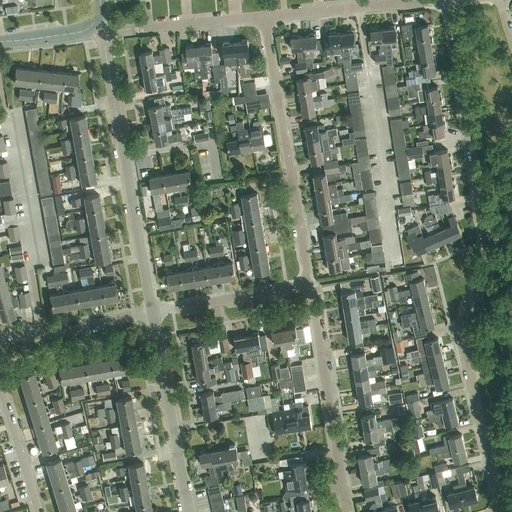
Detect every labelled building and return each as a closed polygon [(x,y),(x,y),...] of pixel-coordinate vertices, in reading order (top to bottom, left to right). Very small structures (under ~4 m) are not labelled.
[(17,5),(5,7),(6,13),(18,12),(17,5)] [(418,39),(432,37),(431,31),(429,31),(428,25),(417,27),(416,22),(401,25),(404,41),(412,39),(411,35),(417,34),(418,39)] [(392,54),(392,48),(391,47),(398,47),(396,27),(395,28),(395,26),(389,26),(390,28),(383,29),(386,55),(387,62),(386,62),(386,66),(393,65),(392,54)] [(386,55),(383,29),(378,29),(377,27),(371,28),(372,30),(371,30),(372,42),(380,42),(381,49),(379,50),(380,56),(375,56),(376,63),(386,62),(387,62),(386,55)] [(342,33),(344,59),(350,59),(350,53),(349,53),(349,45),(355,44),(355,40),(356,37),(356,31),(354,30),(347,30),(347,32),(342,33)] [(344,59),(342,33),(335,34),(335,32),(330,32),(330,34),(329,34),(330,38),(324,39),(326,52),(331,51),(331,52),(337,52),(338,60),(344,59)] [(315,35),(315,33),(309,34),(310,36),(303,36),(307,71),(314,71),(313,69),(323,68),(322,61),(313,62),(312,48),(317,48),(317,49),(324,50),(323,39),(316,39),(316,35),(315,35)] [(307,71),(303,36),(298,37),(297,35),(292,35),(292,38),(291,38),(292,50),(299,49),(300,63),(295,64),(296,72),(307,71)] [(418,39),(420,51),(432,49),(431,43),(433,42),(432,37),(418,39)] [(236,43),(237,69),(244,68),(244,62),(245,62),(245,59),(249,59),(247,40),(241,40),(242,42),(236,43)] [(237,69),(236,43),(229,43),(229,41),(223,42),(224,56),(232,55),(232,63),(230,63),(231,69),(237,69)] [(205,45),(199,46),(201,72),(202,78),(208,78),(207,71),(207,65),(206,65),(206,57),(212,57),(211,43),(205,43),(205,45)] [(201,72),(199,46),(192,46),(192,45),(186,45),(187,52),(182,52),(183,68),(194,67),(195,79),(202,78),(201,72)] [(142,60),(140,60),(141,66),(154,64),(160,63),(172,60),(169,47),(159,49),(160,55),(153,56),(152,51),(141,54),(142,60)] [(421,63),(436,60),(435,54),(433,55),(432,49),(420,51),(421,63)] [(407,85),(417,83),(416,76),(423,74),(423,75),(436,73),(435,66),(437,66),(436,60),(421,63),(422,69),(415,70),(414,69),(408,70),(409,76),(406,77),(407,85)] [(351,64),(352,71),(356,70),(363,69),(362,62),(351,64)] [(154,64),(141,66),(142,72),(144,71),(145,77),(156,75),(154,64)] [(26,84),(28,69),(15,67),(14,83),(26,84)] [(295,79),(297,92),(312,89),(326,87),(324,75),(334,74),(333,67),(323,68),(324,70),(303,73),(304,78),(295,79)] [(38,86),(40,70),(28,69),(26,84),(38,86)] [(38,86),(50,87),(52,71),(40,70),(38,86)] [(346,81),(357,80),(356,70),(352,71),(348,72),(345,72),(346,81)] [(52,71),(50,87),(63,88),(64,73),(52,71)] [(146,83),(144,84),(145,89),(145,90),(158,88),(158,90),(168,88),(166,80),(171,79),(177,78),(176,72),(170,73),(170,72),(164,73),(156,75),(145,77),(146,83)] [(77,74),(64,73),(63,88),(75,90),(77,74)] [(357,80),(346,81),(347,91),(359,89),(357,80)] [(243,91),(256,88),(255,81),(242,83),(243,91)] [(427,100),(441,98),(441,92),(439,92),(438,86),(426,88),(418,89),(417,83),(407,85),(409,97),(418,95),(418,96),(427,95),(427,100)] [(172,86),(173,93),(184,91),(182,84),(172,86)] [(300,97),(301,103),(314,101),(321,100),(328,98),(327,92),(320,93),(320,95),(313,96),(312,89),(297,92),(298,97),(300,97)] [(50,92),(49,102),(55,103),(57,93),(50,92)] [(245,103),(258,101),(257,95),(244,96),(245,103)] [(245,103),(244,96),(235,97),(236,104),(245,103)] [(322,106),(329,105),(328,98),(321,100),(314,101),(301,103),(302,109),(300,110),(301,116),(316,113),(315,107),(322,105),(322,106)] [(422,113),(429,112),(441,110),(441,104),(442,103),(441,98),(427,100),(428,106),(421,107),(420,106),(414,107),(415,114),(422,113)] [(211,108),(209,99),(202,100),(202,101),(199,101),(200,110),(211,108)] [(260,111),(259,107),(258,101),(245,103),(247,113),(260,111)] [(171,110),(170,104),(162,106),(148,108),(149,114),(151,114),(152,120),(184,114),(192,112),(191,106),(171,110)] [(26,117),(37,115),(36,109),(25,111),(26,117)] [(431,123),(445,122),(444,116),(442,116),(441,110),(429,112),(431,123)] [(152,132),(167,130),(175,128),(174,122),(185,120),(184,114),(152,120),(153,126),(151,126),(152,132)] [(27,123),(38,121),(37,115),(26,117),(27,123)] [(72,132),(87,129),(85,116),(57,120),(58,127),(65,125),(65,123),(70,122),(72,132)] [(28,129),(39,127),(38,121),(27,123),(28,129)] [(253,151),(249,129),(244,130),(242,121),(235,123),(236,124),(241,151),(247,150),(248,152),(253,151)] [(249,129),(253,151),(259,150),(258,148),(265,147),(265,145),(271,144),(272,142),(271,134),(269,132),(262,134),(260,121),(254,122),(255,128),(249,129)] [(445,122),(431,123),(423,125),(424,130),(418,131),(419,138),(425,137),(433,136),(445,134),(444,128),(446,127),(445,122)] [(353,131),(365,129),(364,123),(352,125),(353,131)] [(234,140),(227,141),(230,155),(235,154),(234,152),(241,151),(236,124),(231,125),(234,140)] [(324,127),(323,126),(318,126),(304,128),(305,134),(307,134),(308,140),(334,135),(337,135),(336,128),(326,129),(326,130),(325,131),(324,127)] [(29,135),(40,133),(39,127),(28,129),(29,135)] [(61,147),(89,142),(87,129),(72,132),(73,141),(68,142),(68,139),(60,140),(61,147)] [(365,129),(353,131),(354,137),(366,136),(365,129)] [(167,130),(152,132),(153,138),(155,137),(156,144),(183,139),(181,133),(175,134),(176,134),(168,136),(167,130)] [(210,139),(209,131),(194,134),(196,141),(210,139)] [(30,141),(41,139),(40,133),(29,135),(30,141)] [(308,150),(330,147),(335,146),(334,135),(308,140),(309,146),(307,146),(308,150)] [(31,147),(42,145),(41,139),(30,141),(31,147)] [(76,157),(91,155),(89,142),(61,147),(63,153),(70,152),(69,148),(74,148),(76,157)] [(32,153),(43,151),(42,145),(31,147),(32,153)] [(423,156),(422,146),(422,145),(409,147),(408,147),(409,158),(423,156)] [(325,166),(339,164),(337,153),(331,153),(330,147),(308,150),(309,157),(311,157),(312,163),(324,161),(325,166)] [(437,164),(451,161),(451,155),(448,156),(447,150),(427,153),(429,164),(437,163),(437,164)] [(33,160),(44,158),(43,151),(32,153),(33,160)] [(66,172),(94,167),(91,155),(76,157),(78,167),(73,168),(72,165),(65,166),(66,172)] [(359,165),(370,163),(369,157),(358,158),(359,165)] [(34,166),(46,164),(44,158),(33,160),(34,166)] [(439,175),(451,173),(450,167),(452,167),(451,161),(437,164),(439,175)] [(314,187),(328,185),(327,180),(336,178),(341,177),(340,174),(347,170),(346,163),(339,164),(325,166),(326,174),(314,176),(315,181),(313,181),(314,187)] [(360,171),(371,169),(370,163),(359,165),(360,171)] [(36,172),(47,170),(46,164),(34,166),(36,172)] [(96,181),(94,167),(66,172),(67,179),(74,177),(74,174),(79,173),(80,183),(96,181)] [(37,178),(48,176),(47,170),(36,172),(37,178)] [(176,173),(179,191),(185,190),(184,186),(192,185),(189,170),(176,173)] [(174,192),(179,191),(176,173),(163,175),(166,189),(173,188),(174,192)] [(441,188),(455,185),(454,179),(452,179),(451,173),(439,175),(431,176),(425,177),(426,184),(432,183),(432,182),(437,181),(438,188),(441,187),(441,188)] [(161,200),(160,193),(159,193),(158,191),(166,189),(163,175),(150,177),(154,201),(156,211),(163,209),(161,200)] [(38,184),(49,182),(48,176),(37,178),(38,184)] [(51,177),(54,193),(61,191),(58,176),(51,177)] [(373,181),(362,183),(363,190),(374,188),(373,181)] [(39,190),(50,188),(49,182),(38,184),(39,190)] [(318,198),(343,194),(342,188),(336,189),(335,183),(328,185),(314,187),(315,192),(317,191),(318,198)] [(436,207),(449,204),(448,199),(455,198),(454,191),(456,191),(455,185),(441,188),(441,193),(434,194),(428,195),(430,208),(436,207)] [(257,193),(242,196),(243,206),(238,207),(237,204),(230,205),(231,211),(259,207),(257,193)] [(331,203),(352,200),(350,193),(343,194),(318,198),(319,206),(317,206),(318,211),(332,209),(331,203)] [(85,210),(101,208),(98,194),(71,199),(72,206),(79,205),(79,202),(84,201),(85,210)] [(180,196),(182,206),(189,205),(187,195),(180,196)] [(41,205),(52,203),(51,196),(40,198),(41,205)] [(4,207),(14,205),(13,198),(2,200),(4,207)] [(42,211),(54,209),(52,203),(41,205),(42,211)] [(445,227),(451,240),(457,237),(456,236),(461,233),(457,222),(453,214),(449,205),(449,204),(436,207),(440,214),(445,212),(448,217),(451,225),(445,227)] [(5,214),(16,212),(14,205),(4,207),(5,214)] [(206,219),(203,205),(192,208),(194,221),(206,219)] [(412,214),(411,206),(398,208),(399,216),(412,214)] [(246,222),(261,220),(259,207),(231,211),(232,218),(240,216),(239,213),(245,212),(246,222)] [(75,225),(103,221),(101,208),(85,210),(87,217),(66,220),(67,226),(75,225)] [(44,217),(55,216),(54,209),(42,211),(44,217)] [(333,227),(352,224),(351,218),(348,218),(347,212),(341,213),(332,214),(332,209),(318,211),(318,213),(319,218),(321,218),(322,223),(332,222),(333,227)] [(16,212),(5,214),(2,214),(4,221),(16,218),(15,212),(16,212)] [(451,240),(445,227),(442,229),(441,226),(439,227),(437,222),(435,216),(434,217),(432,213),(430,214),(429,213),(426,214),(427,215),(426,216),(439,243),(445,241),(446,242),(451,240)] [(45,224),(56,222),(55,216),(44,217),(45,224)] [(161,231),(173,229),(170,216),(158,218),(161,231)] [(434,246),(439,243),(426,216),(425,216),(424,219),(425,221),(423,222),(426,228),(426,227),(430,234),(424,237),(423,237),(429,250),(435,247),(434,246)] [(185,217),(171,220),(172,228),(186,225),(186,223),(185,217)] [(7,227),(17,225),(16,218),(4,221),(5,227),(7,227)] [(236,237),(263,232),(261,220),(246,222),(248,232),(242,233),(242,230),(235,231),(236,237)] [(88,226),(90,236),(105,233),(103,221),(75,225),(77,232),(84,230),(83,227),(88,226)] [(46,230),(57,228),(56,222),(45,224),(46,230)] [(325,241),(326,247),(355,242),(354,235),(345,237),(345,238),(336,239),(335,233),(352,230),(352,224),(333,227),(334,234),(321,236),(322,242),(325,241)] [(17,225),(7,227),(8,234),(19,232),(18,225),(17,225)] [(212,225),(205,227),(206,235),(213,234),(212,225)] [(417,236),(414,230),(413,227),(407,229),(409,235),(406,236),(411,247),(414,246),(417,253),(423,250),(424,252),(429,250),(423,237),(424,237),(423,233),(417,236)] [(47,236),(58,234),(57,228),(46,230),(47,236)] [(19,232),(8,234),(10,241),(20,239),(19,232)] [(250,248),(266,245),(263,232),(236,237),(237,243),(244,242),(244,239),(249,238),(250,248)] [(105,233),(90,236),(92,245),(86,246),(86,244),(79,245),(79,246),(80,252),(108,247),(105,233)] [(48,242),(59,240),(58,234),(47,236),(48,242)] [(49,248),(60,246),(59,240),(48,242),(49,248)] [(347,250),(361,248),(360,241),(355,242),(326,247),(327,253),(325,254),(326,260),(339,257),(348,256),(347,250)] [(22,251),(21,244),(9,246),(10,253),(22,251)] [(368,262),(374,262),(373,258),(372,252),(383,250),(382,244),(371,246),(372,252),(367,253),(368,262)] [(216,246),(217,256),(224,255),(222,245),(216,246)] [(240,263),(268,258),(266,245),(250,248),(252,258),(247,258),(246,255),(239,256),(240,263)] [(50,254),(61,252),(60,246),(49,248),(50,254)] [(211,257),(217,256),(216,246),(209,247),(211,257)] [(110,259),(108,247),(80,252),(81,258),(88,256),(88,253),(93,252),(94,262),(110,259)] [(190,250),(192,260),(198,259),(197,249),(190,250)] [(185,262),(192,260),(190,250),(183,251),(185,262)] [(51,260),(62,259),(61,252),(50,254),(51,260)] [(24,259),(23,253),(11,255),(12,261),(24,259)] [(165,265),(173,264),(171,254),(163,255),(165,265)] [(339,257),(326,260),(326,265),(329,265),(330,271),(350,268),(349,262),(341,264),(339,257)] [(268,258),(240,263),(241,269),(249,268),(248,264),(253,263),(255,274),(270,271),(268,258)] [(52,267),(63,265),(62,259),(51,260),(52,267)] [(219,262),(222,280),(235,278),(232,263),(225,264),(224,261),(219,262)] [(209,282),(222,280),(219,262),(213,263),(214,266),(206,267),(209,282)] [(0,263),(0,277),(4,277),(10,275),(9,271),(3,271),(2,271),(0,264),(0,263)] [(112,264),(104,265),(106,275),(113,274),(112,264)] [(15,273),(26,272),(25,265),(14,266),(15,273)] [(209,282),(206,267),(199,269),(198,265),(193,266),(196,285),(209,282)] [(183,287),(196,285),(193,266),(188,267),(188,270),(181,272),(183,287)] [(104,301),(101,286),(94,287),(92,278),(94,278),(92,268),(85,269),(91,303),(104,301)] [(78,305),(91,303),(85,269),(78,270),(81,285),(82,284),(83,289),(76,290),(78,305)] [(183,287),(181,272),(173,273),(172,270),(167,271),(170,289),(183,287)] [(60,273),(59,271),(53,272),(53,275),(46,276),(48,288),(56,287),(57,294),(49,295),(52,310),(65,308),(62,289),(61,284),(61,282),(60,273)] [(388,290),(391,299),(399,297),(399,298),(406,296),(406,295),(412,294),(426,291),(423,279),(419,280),(417,271),(403,275),(405,283),(409,282),(411,288),(404,290),(403,286),(397,288),(396,285),(386,287),(387,290),(388,290)] [(26,272),(15,273),(16,280),(27,278),(26,272)] [(364,287),(363,278),(350,280),(352,289),(364,287)] [(101,286),(104,301),(117,299),(114,280),(107,281),(108,285),(101,286)] [(78,305),(76,290),(69,291),(68,288),(62,289),(65,308),(78,305)] [(0,305),(17,300),(16,297),(10,296),(8,289),(0,291),(0,305)] [(19,300),(30,298),(29,291),(18,293),(19,300)] [(372,301),(378,300),(377,293),(364,296),(355,297),(354,291),(341,294),(343,306),(372,301)] [(415,305),(428,302),(426,291),(412,294),(415,305)] [(30,298),(19,300),(20,304),(21,307),(31,305),(30,298)] [(13,308),(18,304),(17,300),(0,305),(0,313),(2,319),(15,315),(15,313),(16,313),(15,307),(13,308)] [(365,308),(373,307),(372,301),(343,306),(345,318),(359,315),(366,314),(365,308)] [(403,314),(404,320),(431,314),(428,302),(415,305),(417,311),(409,313),(403,314)] [(405,326),(412,324),(415,336),(427,333),(426,328),(434,326),(431,314),(404,320),(397,322),(398,325),(404,323),(405,326)] [(368,326),(376,325),(375,318),(368,319),(359,321),(359,315),(345,318),(347,329),(360,327),(368,326)] [(283,329),(288,355),(295,354),(294,348),(293,348),(292,340),(298,339),(298,342),(306,341),(304,327),(296,328),(296,325),(290,326),(290,328),(283,329)] [(360,327),(347,329),(349,341),(362,339),(360,327)] [(288,355),(283,329),(277,330),(277,328),(271,329),(273,344),(280,342),(282,350),(281,350),(282,356),(288,355)] [(191,332),(193,344),(202,342),(200,330),(191,332)] [(246,336),(251,362),(258,360),(257,354),(262,353),(261,351),(268,349),(265,334),(259,336),(258,332),(252,333),(252,335),(246,336)] [(254,374),(253,373),(251,362),(246,336),(240,337),(240,335),(234,336),(237,350),(242,349),(244,361),(240,362),(243,376),(248,375),(254,374)] [(437,338),(429,340),(427,335),(416,338),(418,349),(411,351),(413,356),(420,354),(440,349),(437,338)] [(219,339),(221,351),(229,349),(227,338),(219,339)] [(192,356),(206,354),(211,353),(210,347),(218,346),(217,339),(202,342),(193,344),(190,344),(192,356)] [(395,342),(397,352),(405,350),(402,340),(395,342)] [(354,368),(382,363),(396,361),(393,346),(380,348),(382,356),(373,357),(373,359),(366,360),(365,353),(352,355),(354,368)] [(430,365),(443,362),(440,349),(420,354),(413,356),(414,360),(414,362),(421,361),(423,367),(430,365)] [(197,368),(222,363),(221,356),(215,357),(215,358),(208,360),(206,354),(192,356),(194,362),(196,362),(197,368)] [(110,358),(113,373),(120,372),(121,376),(127,375),(124,356),(110,358)] [(106,375),(113,373),(110,358),(98,360),(101,379),(106,378),(106,375)] [(95,380),(101,379),(98,360),(85,363),(88,378),(95,377),(95,380)] [(222,363),(197,368),(198,374),(196,374),(197,380),(201,379),(202,386),(215,384),(213,377),(211,377),(209,371),(217,370),(225,369),(232,368),(230,361),(222,363)] [(279,362),(270,364),(273,379),(282,377),(280,368),(279,362)] [(417,374),(419,380),(446,373),(443,362),(430,365),(423,367),(424,372),(417,374)] [(80,379),(88,378),(85,363),(72,365),(76,384),(81,383),(80,379)] [(355,378),(369,376),(377,374),(376,370),(383,369),(382,363),(354,368),(355,378)] [(70,385),(76,384),(72,365),(59,367),(62,383),(69,381),(70,385)] [(288,366),(280,368),(282,377),(289,376),(288,366)] [(232,368),(225,369),(227,381),(236,379),(233,367),(232,368)] [(293,378),(304,377),(303,370),(291,372),(293,378)] [(23,389),(41,384),(39,378),(36,379),(34,372),(19,376),(23,389)] [(46,382),(56,379),(54,372),(44,375),(46,382)] [(446,373),(419,380),(420,386),(435,382),(436,388),(449,385),(446,373)] [(357,391),(386,386),(385,380),(370,383),(369,376),(355,378),(357,391)] [(293,378),(294,386),(305,384),(304,377),(293,378)] [(281,388),(294,386),(293,378),(280,381),(281,388)] [(56,379),(46,382),(48,388),(58,385),(56,379)] [(130,390),(128,379),(121,381),(123,391),(130,390)] [(102,384),(104,394),(110,393),(108,383),(102,384)] [(27,402),(41,397),(39,390),(43,389),(41,384),(23,389),(27,402)] [(97,395),(104,394),(102,384),(95,385),(97,395)] [(262,394),(260,384),(249,386),(250,396),(262,394)] [(305,384),(294,386),(295,392),(306,390),(305,384)] [(386,386),(357,391),(359,403),(373,401),(372,394),(387,392),(386,386)] [(76,389),(78,399),(84,398),(82,388),(76,389)] [(71,400),(78,399),(76,389),(69,390),(71,400)] [(203,399),(204,405),(230,401),(228,394),(222,395),(222,394),(214,395),(213,391),(199,394),(200,400),(203,399)] [(401,391),(388,394),(390,404),(403,401),(401,391)] [(406,396),(408,402),(419,399),(418,393),(406,396)] [(250,410),(265,407),(263,395),(248,398),(250,410)] [(27,402),(30,414),(54,407),(52,402),(47,404),(47,403),(43,404),(41,397),(27,402)] [(54,407),(63,404),(61,397),(52,400),(52,402),(54,407)] [(106,415),(133,410),(131,397),(116,400),(118,410),(112,411),(112,408),(104,409),(106,415)] [(288,432),(284,408),(279,409),(277,397),(270,398),(275,432),(282,431),(282,433),(288,432)] [(455,410),(452,398),(431,403),(433,409),(426,411),(428,417),(455,410)] [(411,419),(421,417),(417,400),(407,403),(411,419)] [(231,407),(230,401),(204,405),(202,406),(204,418),(218,415),(217,410),(231,407)] [(295,402),(300,428),(306,427),(306,429),(312,428),(308,406),(303,407),(302,401),(295,402)] [(294,429),(300,428),(295,402),(289,403),(290,407),(284,408),(288,432),(294,431),(294,429)] [(406,411),(405,403),(397,404),(398,413),(406,411)] [(54,407),(55,412),(55,413),(65,410),(63,404),(54,407)] [(30,414),(34,427),(49,422),(46,415),(50,414),(55,412),(54,407),(30,414)] [(120,426),(136,423),(133,410),(106,415),(107,421),(114,420),(113,417),(119,416),(120,426)] [(458,422),(455,410),(428,417),(429,422),(443,419),(445,425),(458,422)] [(364,429),(392,424),(391,418),(384,419),(384,420),(376,421),(375,415),(362,417),(364,429)] [(38,439),(56,433),(54,428),(51,429),(49,422),(34,427),(38,439)] [(61,432),(71,429),(69,423),(59,425),(61,432)] [(110,441),(138,436),(136,423),(120,426),(122,436),(117,437),(116,433),(109,435),(110,441)] [(392,424),(364,429),(366,441),(373,440),(373,446),(386,444),(384,431),(393,430),(392,424)] [(425,435),(421,424),(411,426),(414,438),(425,435)] [(61,432),(63,437),(64,438),(73,435),(71,429),(61,432)] [(56,433),(38,439),(42,452),(56,448),(54,439),(57,438),(58,439),(63,437),(61,432),(56,433)] [(437,453),(464,446),(461,435),(449,438),(449,435),(443,436),(445,445),(430,448),(431,454),(437,452),(437,453)] [(138,436),(110,441),(111,447),(119,446),(118,443),(123,442),(125,452),(140,449),(138,436)] [(419,438),(412,440),(415,452),(422,450),(419,438)] [(224,449),(227,468),(228,474),(235,473),(234,464),(236,463),(237,463),(238,462),(238,461),(238,460),(235,444),(229,445),(230,448),(224,449)] [(221,469),(227,468),(224,449),(223,446),(218,447),(218,450),(212,451),(216,477),(223,476),(221,469)] [(464,446),(437,453),(438,459),(452,455),(454,461),(467,458),(464,446)] [(361,470),(390,465),(389,458),(381,460),(378,461),(377,454),(381,454),(379,447),(367,449),(368,455),(358,457),(361,470)] [(216,477),(212,451),(206,452),(206,449),(200,451),(200,453),(199,453),(202,465),(207,464),(210,478),(204,479),(206,486),(218,484),(216,477)] [(103,461),(116,458),(115,451),(102,454),(103,461)] [(284,478),(305,474),(304,468),(307,467),(306,462),(303,462),(298,463),(297,457),(279,460),(280,466),(286,466),(291,465),(292,469),(283,470),(283,471),(278,472),(279,478),(284,478)] [(45,463),(49,476),(67,471),(73,469),(75,468),(73,462),(73,461),(61,464),(60,459),(45,463)] [(81,460),(73,462),(75,468),(82,466),(81,460)] [(436,472),(442,471),(442,470),(448,469),(447,462),(434,465),(436,472)] [(0,464),(0,483),(8,481),(3,463),(0,464)] [(130,479),(145,477),(143,463),(115,468),(116,475),(124,473),(123,472),(129,471),(130,479)] [(459,483),(464,503),(477,500),(474,486),(467,488),(463,472),(471,470),(469,464),(455,467),(457,474),(459,483)] [(372,488),(377,487),(384,485),(383,479),(376,481),(375,475),(385,473),(385,472),(391,470),(390,465),(361,470),(363,484),(370,483),(372,488)] [(75,468),(77,475),(84,472),(82,466),(75,468)] [(49,476),(53,489),(68,484),(65,477),(69,476),(69,477),(74,475),(77,475),(75,468),(73,469),(67,471),(49,476)] [(436,472),(439,485),(445,483),(442,471),(436,472)] [(432,486),(439,485),(436,472),(429,474),(432,486)] [(283,495),(283,497),(290,496),(304,494),(303,487),(307,486),(307,485),(310,485),(309,479),(306,480),(305,474),(284,478),(286,490),(283,495)] [(418,484),(424,511),(426,511),(438,509),(435,496),(427,498),(422,476),(417,478),(419,484),(418,484)] [(120,494),(148,489),(145,477),(130,479),(132,488),(126,489),(126,486),(119,488),(120,494)] [(397,482),(400,496),(408,494),(404,480),(397,482)] [(395,498),(400,496),(397,482),(391,484),(395,498)] [(243,493),(241,483),(232,485),(234,495),(243,493)] [(450,506),(464,503),(459,483),(453,485),(455,491),(447,493),(450,506)] [(57,501),(75,496),(73,490),(70,492),(68,484),(53,489),(57,501)] [(80,494),(90,491),(88,484),(78,487),(80,494)] [(410,511),(424,511),(418,484),(413,485),(414,492),(416,500),(408,502),(410,511)] [(209,495),(221,493),(220,486),(208,489),(209,495)] [(379,494),(377,487),(372,488),(365,490),(367,500),(375,498),(377,510),(370,511),(384,511),(384,509),(382,501),(379,494)] [(135,505),(150,502),(148,489),(120,494),(121,500),(128,499),(128,496),(133,495),(135,505)] [(90,491),(80,494),(82,500),(92,497),(90,491)] [(211,501),(223,499),(221,493),(209,495),(211,501)] [(292,507),(290,507),(290,509),(291,508),(291,511),(311,511),(311,506),(313,506),(312,499),(309,500),(309,499),(305,500),(304,494),(290,496),(292,507)] [(238,496),(235,496),(237,504),(244,503),(243,495),(238,496)] [(59,511),(66,511),(75,509),(73,502),(77,501),(75,496),(57,501),(59,511)] [(1,501),(4,510),(9,508),(6,499),(1,501)] [(212,507),(224,505),(223,499),(211,501),(212,507)] [(151,511),(150,502),(135,505),(135,511),(130,511),(131,511),(130,511),(151,511)]
